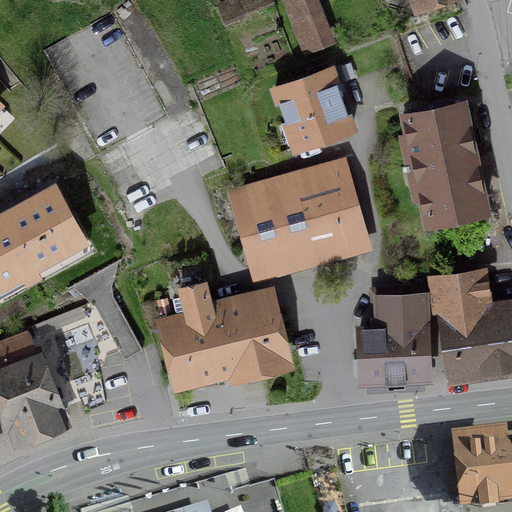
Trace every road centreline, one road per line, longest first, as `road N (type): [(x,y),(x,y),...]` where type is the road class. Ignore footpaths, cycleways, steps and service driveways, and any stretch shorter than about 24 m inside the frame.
road 1 (secondary): [(511,401),(157,445),(0,498)]
road 2 (residential): [(511,153),(473,0)]
